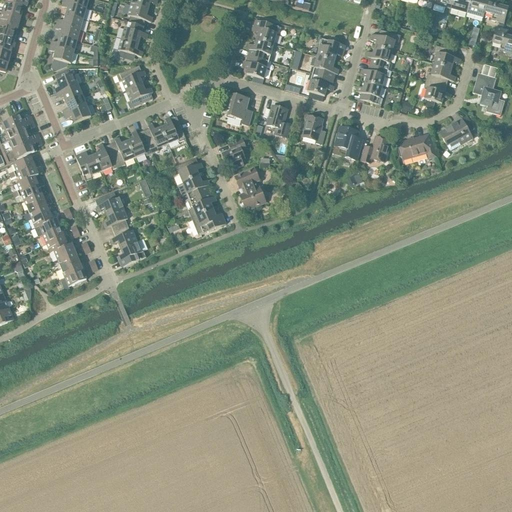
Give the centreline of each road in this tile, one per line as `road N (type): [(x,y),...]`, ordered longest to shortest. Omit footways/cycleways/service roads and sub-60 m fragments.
road 1 (unclassified): [(0,410),(511,198)]
road 2 (unknown): [(511,175),(305,258),(297,280)]
road 3 (residential): [(339,112),(420,125),(455,107),(471,52)]
road 4 (residential): [(109,284),(55,149),(63,145)]
road 5 (residential): [(236,223),(186,96)]
